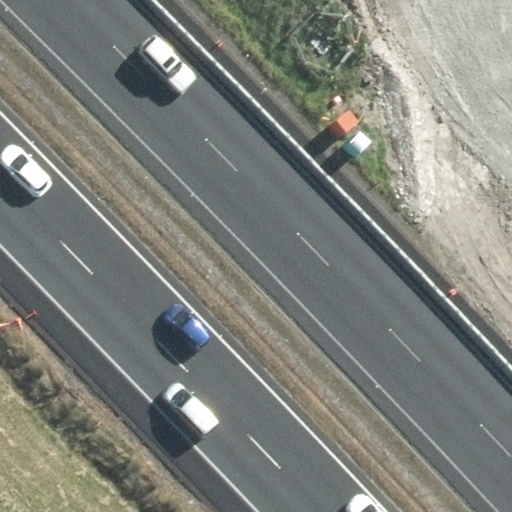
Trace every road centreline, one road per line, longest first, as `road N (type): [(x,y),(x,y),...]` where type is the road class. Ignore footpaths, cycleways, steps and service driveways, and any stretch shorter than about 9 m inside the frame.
road 1 (motorway): [(33,0),(511,486)]
road 2 (motorway): [(313,511),(0,178)]
